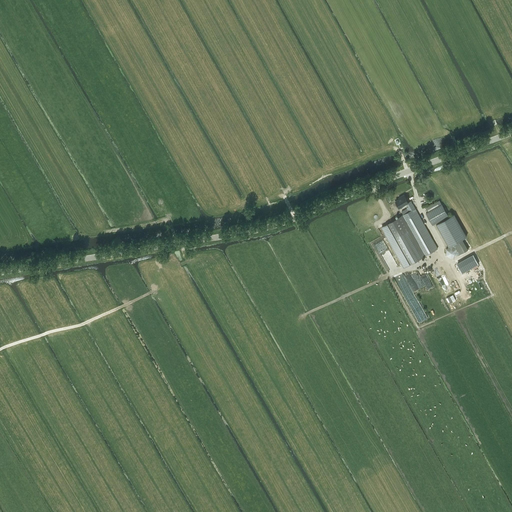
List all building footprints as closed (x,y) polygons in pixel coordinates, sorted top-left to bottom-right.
[(408,202),(404,194),(400,196),(401,197),(396,200),(400,207),(407,203),(408,202)] [(409,211),(402,215),(425,256),(438,248),(411,201),(408,202),(407,203),(408,207),(407,208),(409,211)] [(442,204),(426,213),(432,225),(449,216),(442,204)] [(436,224),(448,247),(451,245),(466,237),(454,214),(436,224)] [(402,215),(382,227),(404,267),(425,256),(402,215)] [(448,247),(446,248),(446,255),(451,258),(457,255),(457,249),(451,245),(448,247)] [(478,264),(473,255),(457,264),(462,273),(478,264)]
